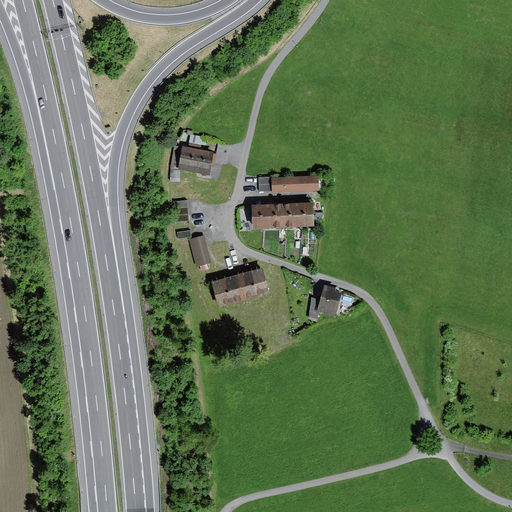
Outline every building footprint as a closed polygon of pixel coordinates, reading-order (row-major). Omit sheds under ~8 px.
[(171,166),(179,168),(182,148),(174,146),(171,166)] [(213,153),(182,148),(179,168),(178,170),(210,176),(213,153)] [(271,177),(258,178),(259,191),(272,191),(271,177)] [(318,177),(271,178),(272,191),(272,192),(319,191),(318,177)] [(187,201),(174,202),(176,223),(189,221),(187,201)] [(299,228),(297,204),(282,205),(284,229),(299,228)] [(313,204),(297,204),(299,228),(314,228),(313,204)] [(282,205),(268,206),(269,230),(284,229),(282,205)] [(268,206),(252,206),(253,230),(269,230),(268,206)] [(190,231),(177,232),(178,239),(191,238),(190,231)] [(204,236),(189,240),(196,268),(211,264),(204,236)] [(262,269),(250,272),(258,298),(270,294),(262,269)] [(250,272),(238,276),(245,302),(258,298),(250,272)] [(245,302),(238,276),(224,279),(231,305),(245,302)] [(224,279),(211,283),(218,309),(231,305),(224,279)] [(336,289),(324,286),(320,300),(317,312),(319,312),(336,317),(342,293),(335,291),(336,289)] [(317,312),(320,300),(311,298),(308,319),(317,322),(319,312),(317,312)] [(282,337),(275,339),(277,346),(284,344),(282,337)]
